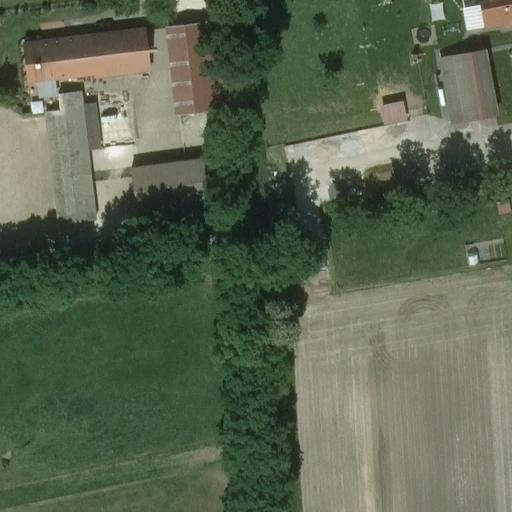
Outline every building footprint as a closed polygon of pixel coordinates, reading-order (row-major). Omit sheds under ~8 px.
[(511,0),(433,0),(441,36),(506,23),(507,28),(511,26),(511,0)] [(208,23),(169,28),(180,116),(220,111),(208,23)] [(146,31),(24,45),(28,82),(39,81),(53,79),(94,74),(95,78),(150,72),(146,31)] [(484,51),(440,59),(452,124),(495,116),(484,51)] [(53,79),(39,81),(41,97),(55,96),(53,79)] [(62,112),(46,114),(59,225),(96,221),(81,93),(60,95),(62,112)] [(203,160),(131,170),(137,214),(209,204),(203,160)]
